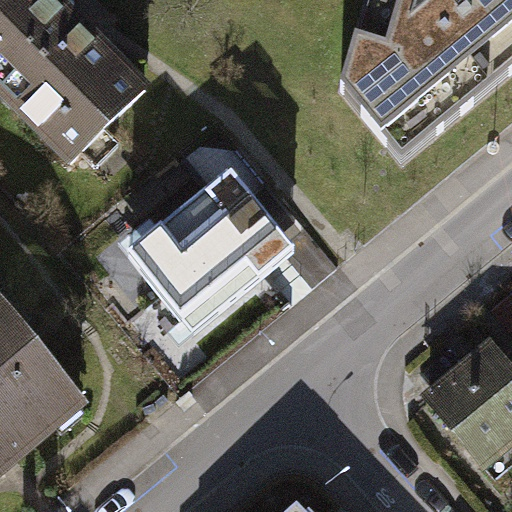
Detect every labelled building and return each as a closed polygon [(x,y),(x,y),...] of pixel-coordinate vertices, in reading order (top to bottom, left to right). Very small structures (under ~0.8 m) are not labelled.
[(0,0),(0,94),(70,164),(143,91),(75,23),(51,0),(0,0)] [(511,0),(366,0),(340,92),(397,163),(511,69),(511,0)] [(229,171),(126,256),(193,338),(296,253),(229,171)] [(0,467),(79,402),(0,308),(0,467)] [(489,350),(427,403),(480,466),(507,442),(511,447),(511,377),(501,364),(489,350)] [(511,354),(501,364),(511,377),(511,354)]
